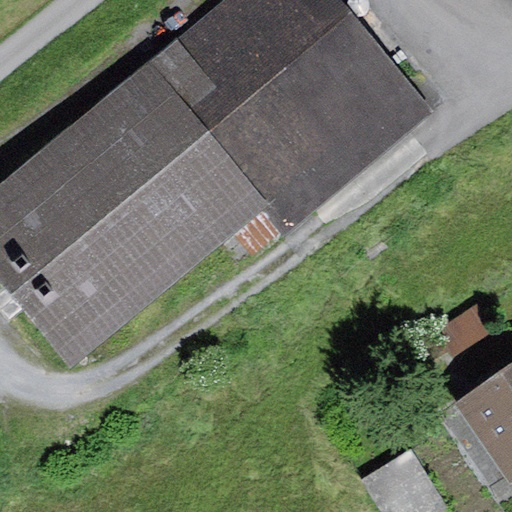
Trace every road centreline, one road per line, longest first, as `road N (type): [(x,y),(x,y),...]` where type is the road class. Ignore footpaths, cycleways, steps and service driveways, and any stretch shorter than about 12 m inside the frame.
road 1 (track): [(0,365),(36,393),(77,398),(152,366),(511,96)]
road 2 (track): [(416,0),(505,101)]
road 3 (track): [(0,73),(96,0)]
